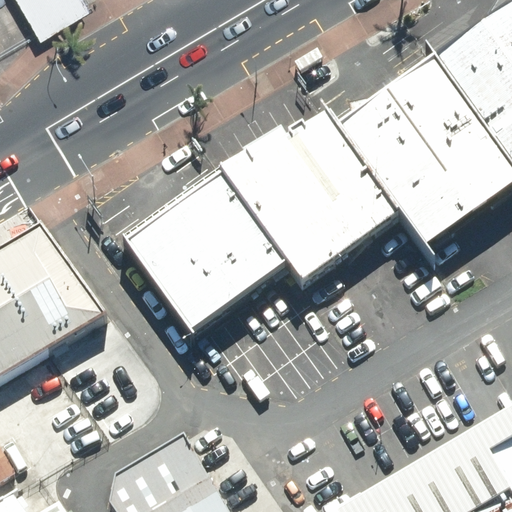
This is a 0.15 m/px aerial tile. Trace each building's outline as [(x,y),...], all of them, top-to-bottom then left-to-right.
[(31,0),(48,27),(90,2),(88,0),(31,0)] [(511,21),(447,69),(511,158),(511,21)] [(431,257),(511,199),(511,170),(436,66),(342,134),(431,257)] [(397,217),(334,130),(315,104),(216,175),(298,288),(397,217)] [(178,334),(274,265),(209,176),(113,245),(178,334)] [(0,385),(109,323),(42,235),(0,260),(0,385)] [(511,511),(511,417),(349,511),(511,511)] [(111,506),(114,511),(165,511),(211,485),(186,443),(115,484),(111,506)] [(165,511),(227,511),(211,485),(165,511)] [(0,506),(0,511),(65,511),(60,503),(46,511),(20,511),(12,499),(0,506)]
